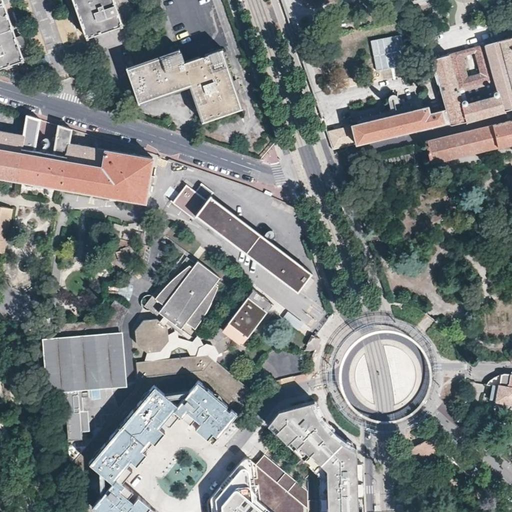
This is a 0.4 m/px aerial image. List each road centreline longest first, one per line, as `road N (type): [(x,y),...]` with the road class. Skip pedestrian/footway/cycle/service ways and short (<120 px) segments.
road 1 (residential): [(387,329),(330,158),(511,114)]
road 2 (residential): [(292,169),(260,171),(0,86)]
road 3 (residential): [(342,377),(268,398),(174,511)]
road 4 (residential): [(355,341),(292,169)]
road 5 (residential): [(292,169),(235,0)]
road 6 (unknown): [(224,454),(191,433),(165,446),(148,476),(177,508)]
road 7 (residential): [(419,404),(511,486)]
